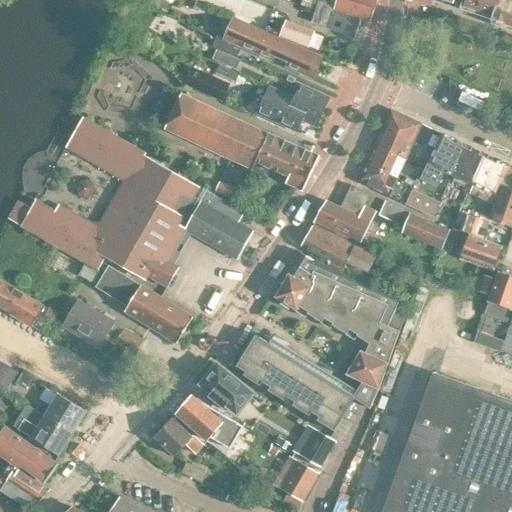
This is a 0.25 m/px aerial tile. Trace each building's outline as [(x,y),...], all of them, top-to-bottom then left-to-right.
[(315,10),(318,2),(313,0),(301,0),(300,5),(304,6),(315,10)] [(315,10),(312,19),(311,21),(328,28),(327,28),(354,37),(361,17),(366,19),(371,17),(376,0),(318,0),(318,2),(315,10)] [(511,0),(458,0),(465,2),(464,5),(480,10),(492,14),(491,19),(511,25),(511,0)] [(196,1),(193,8),(203,12),(206,5),(196,1)] [(315,10),(304,6),(301,15),(312,19),(315,10)] [(273,28),(277,30),(275,34),(308,47),(314,31),(277,17),(273,28)] [(242,47),(253,51),(272,60),(274,55),(288,61),(286,66),(312,77),(313,74),(321,57),(280,39),(273,36),(264,32),(263,31),(257,29),(242,22),(233,18),(224,39),(242,46),(242,47)] [(217,35),(212,45),(237,56),(242,46),(224,39),(217,35)] [(217,49),(213,59),(235,68),(239,59),(236,58),(217,49)] [(183,82),(222,100),(229,84),(191,66),(183,82)] [(299,85),(293,98),(295,99),(292,106),(305,112),(302,119),(316,126),(329,98),(299,85)] [(295,99),(293,98),(268,87),(257,112),(297,130),(302,119),(305,112),(292,106),(295,99)] [(288,177),(285,183),(295,187),(301,190),(318,155),(181,94),(164,128),(252,169),(256,162),(288,177)] [(154,99),(151,105),(162,110),(166,99),(160,96),(154,99)] [(390,109),(382,127),(413,141),(421,123),(390,109)] [(57,208),(55,211),(48,207),(36,201),(35,200),(31,208),(27,205),(25,204),(19,200),(8,219),(13,221),(16,223),(22,226),(32,232),(57,246),(61,249),(98,270),(104,260),(105,257),(135,274),(145,280),(148,275),(167,286),(178,267),(167,261),(185,229),(237,259),(253,231),(238,223),(244,212),(144,155),(145,153),(114,135),(112,134),(101,127),(83,117),(66,147),(80,156),(124,180),(106,211),(97,226),(96,225),(69,210),(66,208),(63,207),(60,207),(57,208)] [(382,127),(374,145),(405,159),(413,141),(382,127)] [(444,171),(452,175),(466,144),(456,140),(456,139),(442,133),(421,178),(437,186),(444,171)] [(452,175),(471,184),(485,153),(466,144),(452,175)] [(374,145),(366,163),(397,177),(405,159),(374,145)] [(485,153),(471,184),(473,185),(469,193),(493,203),(500,185),(510,164),(495,157),(495,158),(485,153)] [(397,177),(366,163),(358,180),(389,194),(397,177)] [(215,190),(233,198),(237,190),(219,182),(215,190)] [(314,221),(346,237),(347,235),(360,242),(375,211),(363,205),(369,194),(351,185),(340,207),(326,201),(314,221)] [(493,203),(488,218),(511,225),(511,189),(500,185),(493,203)] [(407,205),(426,214),(433,199),(414,190),(407,205)] [(433,199),(426,214),(433,217),(441,203),(433,199)] [(378,214),(403,226),(401,231),(441,248),(449,230),(409,213),(384,201),(378,214)] [(439,220),(452,225),(456,216),(444,210),(439,220)] [(460,231),(471,234),(476,219),(465,215),(460,231)] [(300,246),(328,258),(328,262),(343,269),(347,261),(369,271),(375,255),(312,225),(300,246)] [(460,258),(492,269),(501,246),(468,234),(460,258)] [(345,374),(346,375),(362,382),(378,389),(379,389),(406,312),(396,307),(400,299),(313,260),(314,260),(299,251),(280,282),(282,284),(274,297),(297,311),(300,306),(308,312),(307,313),(322,322),(324,318),(333,323),(332,324),(346,333),(349,329),(357,334),(356,335),(370,344),(371,342),(374,344),(370,354),(361,350),(345,374)] [(95,287),(127,306),(124,311),(177,343),(193,317),(108,265),(95,287)] [(499,272),(488,301),(484,313),(507,321),(511,306),(511,276),(511,274),(502,271),(502,273),(499,272)] [(477,290),(489,294),(494,278),(483,274),(477,290)] [(0,306),(31,326),(38,314),(41,316),(46,307),(0,278),(0,306)] [(62,326),(98,346),(113,321),(77,300),(62,326)] [(43,316),(52,321),(57,313),(49,308),(43,316)] [(106,339),(131,353),(135,355),(144,339),(124,328),(122,331),(113,326),(106,339)] [(236,367),(237,366),(245,371),(243,375),(260,385),(262,381),(270,386),(267,390),(284,400),(287,397),(294,401),(292,405),(309,415),(311,412),(319,416),(316,420),(334,431),(354,398),(368,407),(370,408),(378,389),(362,382),(356,392),(357,393),(355,396),(353,395),(351,398),(343,393),(345,390),(329,380),(327,383),(319,378),(321,375),(304,365),(302,368),(294,363),(296,359),(280,350),(278,353),(269,348),(271,344),(255,334),(252,339),(252,338),(241,355),(242,356),(239,360),(235,366),(236,367)] [(500,350),(511,354),(511,337),(505,335),(503,343),(500,350)] [(485,345),(500,350),(503,343),(488,337),(485,345)] [(204,379),(201,384),(212,393),(209,396),(222,406),(223,407),(226,404),(236,413),(253,393),(251,391),(232,376),(223,369),(217,363),(214,361),(209,367),(204,373),(207,376),(204,379)] [(8,365),(0,377),(0,387),(6,391),(18,371),(8,365)] [(17,382),(25,387),(32,374),(24,369),(17,382)] [(382,511),(511,511),(511,399),(433,372),(382,511)] [(58,394),(45,415),(73,432),(86,411),(58,394)] [(192,396),(176,414),(206,440),(211,435),(228,446),(246,426),(238,421),(228,416),(193,395),(192,396)] [(73,432),(45,415),(28,405),(16,425),(33,435),(31,438),(59,455),(73,432)] [(154,436),(174,456),(185,443),(194,451),(201,443),(193,435),(192,436),(172,417),(154,436)] [(353,424),(342,418),(331,437),(341,443),(353,424)] [(0,432),(0,453),(13,463),(16,458),(22,462),(21,464),(46,482),(58,464),(4,426),(0,432)] [(313,429),(300,454),(321,466),(334,440),(313,429)] [(271,446),(268,452),(275,456),(278,450),(271,446)] [(273,484),(302,501),(318,475),(289,458),(273,484)] [(181,472),(202,482),(206,472),(186,462),(181,472)] [(0,488),(26,505),(29,501),(35,506),(49,490),(42,486),(17,469),(9,480),(0,474),(0,488)] [(0,511),(20,511),(22,510),(0,495),(0,511)] [(111,511),(149,511),(119,497),(111,511)]
